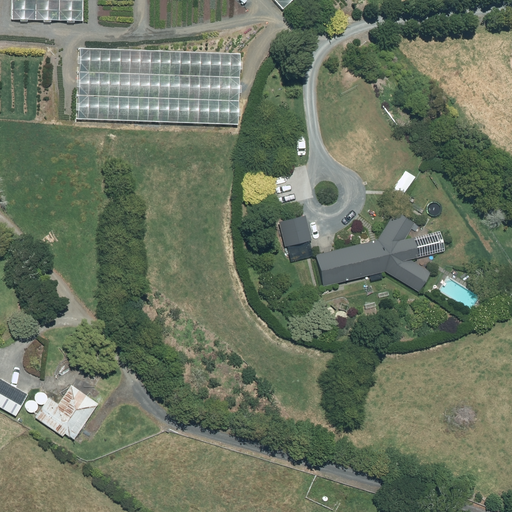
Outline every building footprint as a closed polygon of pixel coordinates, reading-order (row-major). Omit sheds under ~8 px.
[(9,0),(9,21),(35,21),(81,22),(81,0),(9,0)] [(376,242),(313,257),(321,290),(390,273),(420,290),(428,272),(411,261),(420,259),(416,237),(409,238),(415,221),(396,212),(376,242)] [(305,214),(274,222),(282,254),(313,246),(305,214)] [(86,395),(55,379),(47,396),(35,390),(24,412),(66,434),(86,395)] [(0,380),(0,407),(4,410),(16,390),(0,380)]
